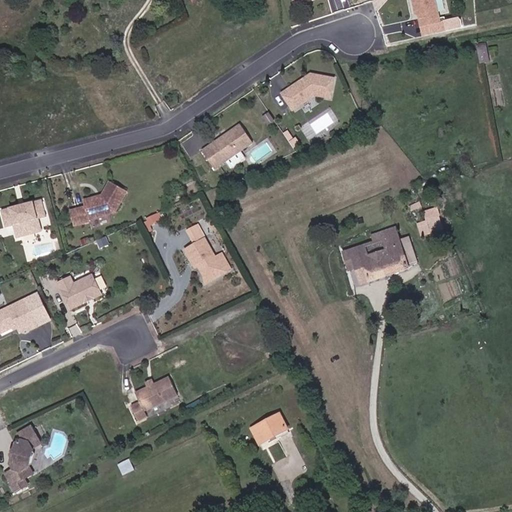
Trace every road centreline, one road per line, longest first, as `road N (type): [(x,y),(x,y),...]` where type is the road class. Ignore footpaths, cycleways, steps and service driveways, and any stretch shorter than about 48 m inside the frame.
road 1 (residential): [(357,36),(304,37),(169,129),(0,172)]
road 2 (residential): [(135,342),(106,337),(0,386)]
